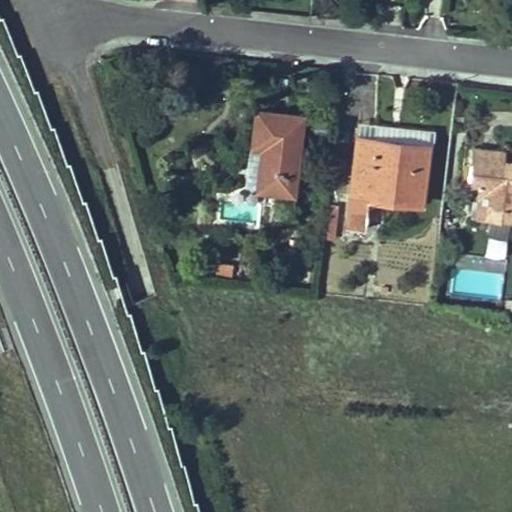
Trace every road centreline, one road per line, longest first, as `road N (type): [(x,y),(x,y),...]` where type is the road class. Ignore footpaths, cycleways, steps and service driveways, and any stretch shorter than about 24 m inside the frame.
road 1 (residential): [(511,57),(129,14),(56,17)]
road 2 (trunk): [(150,511),(69,275),(0,114)]
road 3 (trunk): [(0,249),(100,511)]
